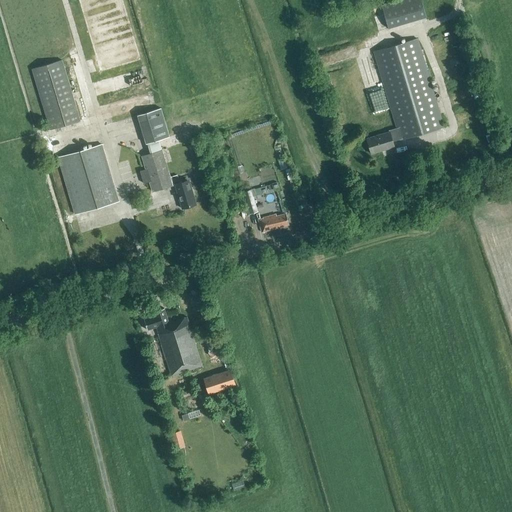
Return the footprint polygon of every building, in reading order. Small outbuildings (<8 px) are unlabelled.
[(388,29),(427,17),(421,0),(398,0),(381,5),(388,29)] [(400,141),(443,128),(417,39),(374,52),(397,128),(388,131),(389,132),(367,139),(371,154),(394,147),(392,142),(400,140),(400,141)] [(80,121),(62,60),(32,69),(50,130),(80,121)] [(146,144),(169,137),(160,108),(137,115),(146,144)] [(75,215),(118,202),(101,145),(58,157),(75,215)] [(170,177),(162,150),(142,157),(145,170),(140,171),(143,184),(149,182),(152,192),(174,185),(182,209),(196,205),(191,188),(189,188),(187,181),(180,183),(178,175),(170,177)] [(250,214),(258,212),(254,196),(251,189),(243,192),(245,198),(250,214)] [(288,225),(285,214),(276,216),(275,214),(258,219),(261,232),(275,229),(275,228),(288,225)] [(156,327),(171,376),(202,366),(186,317),(168,323),(164,308),(154,311),(155,316),(144,319),(147,330),(156,327)] [(235,385),(230,370),(204,379),(209,394),(235,385)] [(183,415),(184,419),(201,415),(200,410),(183,415)] [(175,449),(185,447),(182,436),(172,439),(175,449)]
